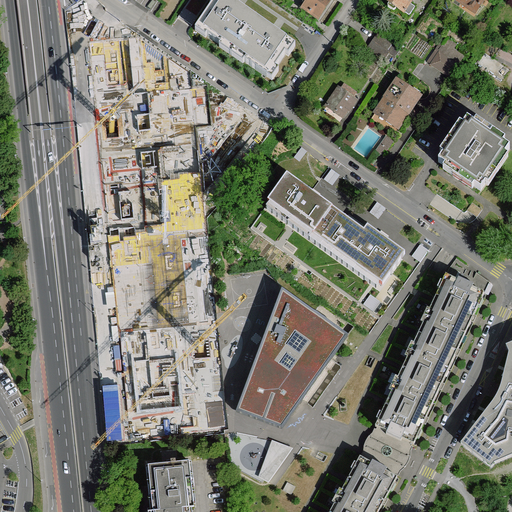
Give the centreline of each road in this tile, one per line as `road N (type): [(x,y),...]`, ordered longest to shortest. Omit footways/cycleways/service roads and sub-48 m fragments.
road 1 (primary): [(82,389),(48,0)]
road 2 (primary): [(11,0),(47,287)]
road 3 (residential): [(278,113),(511,283)]
road 4 (primary): [(82,389),(40,111)]
road 5 (residential): [(511,301),(408,511)]
road 6 (primary): [(47,287),(72,511)]
road 7 (residential): [(110,0),(278,113)]
road 8 (primary): [(40,111),(47,287)]
road 9 (residential): [(278,113),(356,0)]
road 10 (primary): [(94,511),(82,389)]
